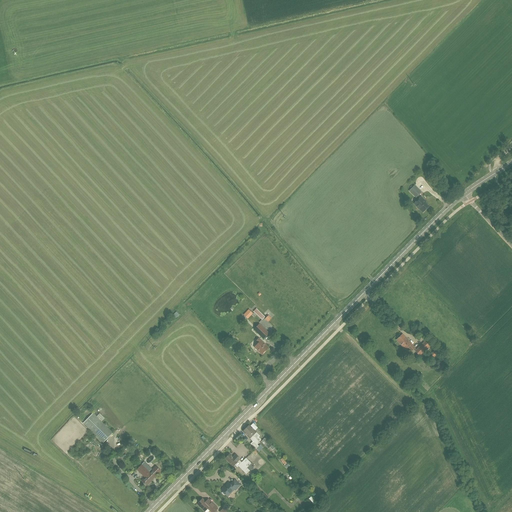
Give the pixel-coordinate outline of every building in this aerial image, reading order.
[(418,195),(421,192),(414,185),(409,190),(416,198),(416,197),(418,199),(414,203),(423,212),(429,206),(423,200),(421,197),(420,197),(418,195)] [(264,317),(257,309),(256,309),(253,312),(261,320),(264,317)] [(269,333),(259,324),(254,329),(264,339),(269,333)] [(412,351),(415,348),(402,334),(396,340),(405,350),(408,347),(412,351)] [(268,348),(259,338),(256,341),(258,343),(254,347),(262,354),(268,348)] [(427,339),(415,350),(420,355),(425,350),(425,351),(433,344),(427,339)] [(429,355),(432,359),(439,352),(436,348),(429,355)] [(444,366),(440,362),(436,366),(440,370),(444,366)] [(83,423),(103,443),(113,433),(93,413),(83,423)] [(253,423),(251,426),(249,425),(246,428),(259,442),(260,442),(259,441),(261,439),(259,437),(260,436),(256,432),(255,431),(258,428),(253,423)] [(257,444),(259,442),(246,428),(243,431),(250,438),(253,441),(250,443),(255,449),(258,446),(257,444)] [(264,438),(261,441),(265,445),(266,445),(269,448),(271,445),(268,442),(269,440),(266,436),(264,438)] [(239,460),(240,459),(237,456),(234,458),(230,454),(225,458),(233,466),(235,465),(237,467),(238,466),(246,474),(250,471),(247,468),(251,463),(246,458),(242,462),(239,460)] [(287,463),(282,458),(280,460),(284,464),(284,465),(285,465),(284,466),(286,468),(289,465),(287,463)] [(160,471),(155,466),(149,473),(141,465),(137,470),(145,477),(141,481),(147,486),(152,480),(152,479),(160,471)] [(225,485),(221,490),(223,492),(222,492),(222,493),(224,495),(225,495),(228,492),(230,493),(231,493),(232,492),(232,491),(235,489),(236,490),(241,485),(235,479),(230,484),(229,483),(225,486),(225,485)] [(205,502),(202,499),(197,504),(204,511),(208,508),(211,511),(214,511),(217,509),(208,499),(205,502)]
